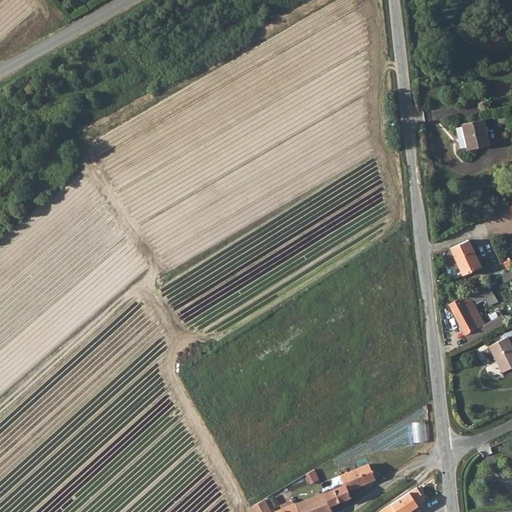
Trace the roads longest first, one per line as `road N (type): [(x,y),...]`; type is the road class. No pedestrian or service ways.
road 1 (track): [(239,511),(173,381),(176,335),(145,286),(149,274),(0,408)]
road 2 (unclassified): [(393,0),(446,453)]
road 3 (unclassified): [(0,71),(128,0)]
